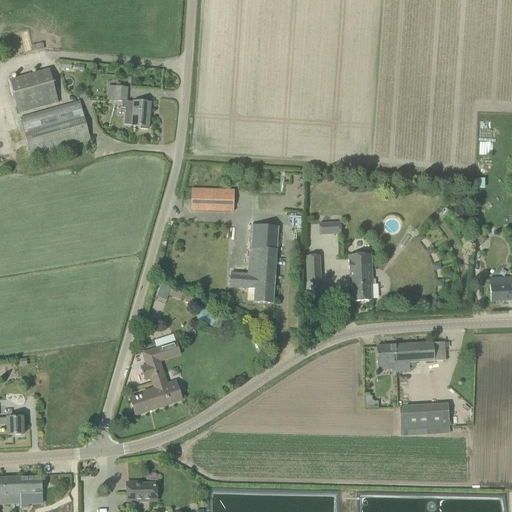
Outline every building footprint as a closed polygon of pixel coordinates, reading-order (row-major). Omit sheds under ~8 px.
[(10,81),(19,114),(58,103),(50,70),(10,81)] [(149,128),(151,103),(134,102),(126,102),(127,88),(115,87),(114,101),(122,102),(122,109),(125,109),(124,126),(132,126),(141,127),(141,130),(148,130),(148,128),(149,128)] [(91,140),(90,138),(80,104),(27,119),(27,116),(20,118),(31,157),(91,140)] [(234,191),(191,190),(191,210),(234,212),(234,200),(234,191)] [(337,235),(337,224),(316,225),(316,236),(337,235)] [(248,289),(247,301),(254,302),(254,303),(273,304),(278,228),(252,226),(249,262),(248,275),(231,274),(230,288),(248,289)] [(347,256),(349,286),(352,286),(353,302),(371,301),(370,285),(373,285),(372,255),(347,256)] [(318,258),(304,258),(305,285),(319,284),(318,258)] [(491,302),(511,301),(511,278),(503,279),(503,280),(490,280),(490,286),(491,302)] [(267,349),(265,341),(257,344),(260,352),(267,349)] [(143,353),(147,365),(140,367),(145,382),(150,380),(153,388),(142,392),(143,395),(130,399),(135,416),(182,401),(177,384),(168,387),(160,362),(180,355),(176,343),(143,353)] [(445,361),(444,343),(377,347),(378,371),(391,370),(392,372),(409,371),(409,363),(445,361)] [(400,407),(401,436),(448,434),(447,405),(400,407)] [(0,418),(0,425),(7,425),(8,436),(23,435),(23,418),(7,418),(7,419),(0,418)] [(0,478),(0,504),(21,504),(21,511),(33,511),(33,503),(30,504),(29,496),(43,495),(42,477),(0,478)] [(136,483),(126,483),(127,502),(157,502),(157,484),(136,485),(136,483)]
